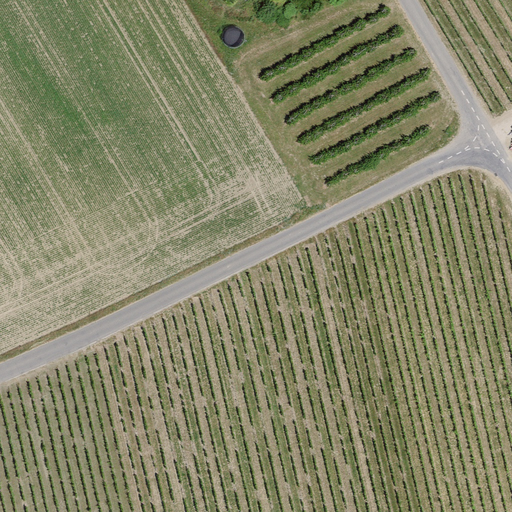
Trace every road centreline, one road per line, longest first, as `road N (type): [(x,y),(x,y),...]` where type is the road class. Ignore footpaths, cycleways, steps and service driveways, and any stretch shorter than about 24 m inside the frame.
road 1 (residential): [(482,143),(64,354),(0,374)]
road 2 (residential): [(400,0),(482,143)]
